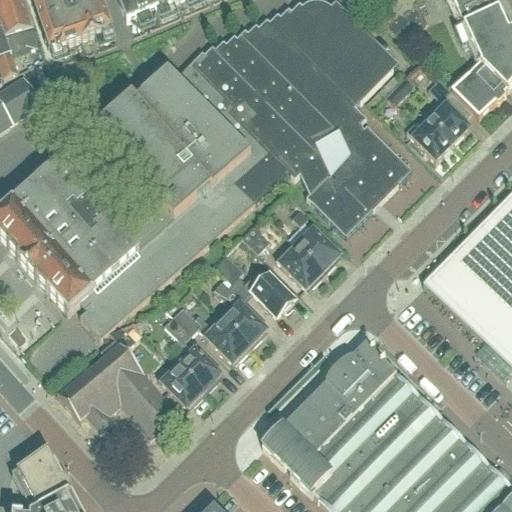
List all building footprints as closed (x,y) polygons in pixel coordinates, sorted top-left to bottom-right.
[(0,0),(0,32),(3,43),(16,75),(25,71),(17,51),(15,52),(10,41),(30,35),(19,0),(0,0)] [(30,0),(49,54),(58,51),(59,54),(102,39),(101,36),(110,33),(98,0),(30,0)] [(114,0),(126,29),(158,16),(157,13),(164,10),(165,13),(187,4),(185,1),(187,0),(193,0),(194,1),(195,0),(114,0)] [(479,71),(450,100),(465,115),(477,127),(495,110),(496,111),(499,109),(503,105),(505,102),(504,101),(506,98),(506,99),(507,98),(511,92),(511,47),(497,16),(489,0),(447,0),(462,32),(480,70),(479,71)] [(12,210),(0,220),(0,246),(8,255),(7,256),(45,300),(46,299),(67,322),(79,311),(85,318),(79,324),(98,346),(253,212),(233,192),(268,162),(294,187),(299,182),(308,203),(305,205),(345,245),(380,209),(380,210),(384,206),(379,201),(392,194),(393,196),(397,192),(410,178),(365,134),(363,137),(360,131),(365,126),(354,115),(398,72),(335,9),(330,14),(328,12),(326,11),(324,10),(322,9),(319,9),(317,8),(315,8),(312,8),(309,9),(306,11),(304,12),(301,14),(298,11),(291,19),(288,16),(280,25),(277,22),(269,30),(266,28),(258,36),(255,33),(247,41),(244,38),(236,46),(233,44),(225,52),(223,49),(215,57),(212,55),(204,63),(202,60),(174,88),(166,80),(140,103),(140,104),(134,109),(131,105),(93,138),(163,217),(128,248),(107,224),(107,225),(89,204),(90,204),(59,169),(35,190),(12,211),(12,210)] [(382,32),(404,53),(426,31),(416,9),(397,17),(382,32)] [(0,32),(0,77),(3,86),(18,80),(16,75),(3,43),(0,32)] [(0,99),(0,139),(10,133),(9,133),(40,112),(22,85),(0,99)] [(403,86),(394,96),(403,104),(412,95),(403,86)] [(438,119),(428,129),(452,153),(469,136),(457,124),(465,115),(450,100),(442,91),(433,100),(439,107),(433,113),(438,119)] [(403,104),(394,96),(385,105),(393,113),(403,104)] [(452,153),(428,129),(418,138),(413,133),(405,141),(435,170),(452,153)] [(511,201),(422,293),(424,294),(428,290),(485,347),(511,373),(511,201)] [(299,218),(291,225),(300,234),(307,227),(299,218)] [(242,247),(257,262),(268,250),(254,235),(242,247)] [(311,236),(293,252),(323,283),(334,271),(333,269),(338,264),(311,236)] [(323,283),(293,252),(277,270),(305,298),(311,292),(312,293),(323,283)] [(294,309),(266,282),(257,292),(251,286),(243,293),(239,289),(233,295),(236,297),(245,306),(250,300),(276,326),(284,319),(287,319),(292,314),(292,311),(294,309)] [(224,286),(213,297),(224,309),(236,297),(233,295),(224,286)] [(232,320),(223,328),(250,356),(261,345),(259,343),(265,338),(239,311),(245,306),(236,297),(224,309),(230,315),(228,316),(232,320)] [(191,343),(197,337),(200,334),(194,328),(181,316),(172,324),(182,335),(183,334),(191,343)] [(184,360),(173,370),(204,402),(216,390),(214,389),(220,383),(192,355),(190,353),(189,354),(184,350),(191,343),(183,334),(182,335),(172,324),(163,333),(177,347),(174,350),(184,360)] [(197,325),(194,328),(200,334),(197,337),(231,371),(237,366),(239,367),(250,356),(223,328),(211,340),(197,325)] [(99,441),(113,430),(108,424),(120,413),(149,448),(177,424),(118,352),(119,352),(114,347),(99,359),(102,363),(55,402),(80,432),(81,431),(79,428),(84,424),(85,425),(85,424),(99,441)] [(511,511),(511,486),(509,485),(508,485),(505,485),(503,486),(501,486),(499,488),(394,383),(395,382),(365,352),(283,436),(281,434),(261,455),(283,477),(286,473),(292,479),(289,482),(311,504),(312,502),(321,511),(511,511)] [(149,367),(143,374),(151,383),(158,376),(149,367)] [(204,402),(173,370),(157,387),(186,417),(192,411),(194,412),(204,402)] [(75,511),(47,460),(17,481),(33,511),(75,511)]
